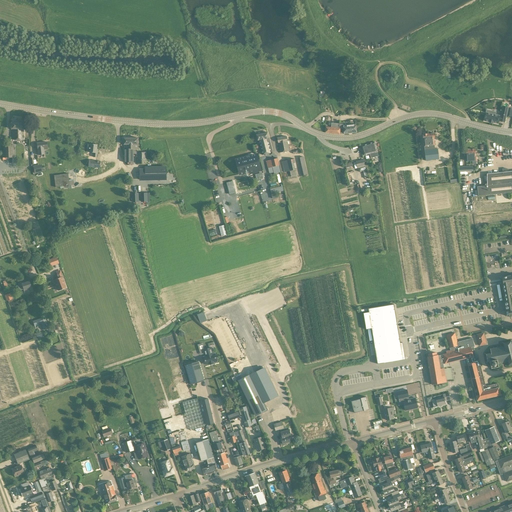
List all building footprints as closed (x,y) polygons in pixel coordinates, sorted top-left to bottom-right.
[(484,121),(489,122),(493,123),(497,124),(498,120),(500,120),(500,121),(505,122),(506,116),(504,115),(503,114),(503,115),(501,115),(501,117),(499,117),(499,116),(495,115),(495,112),(491,111),(490,114),(486,113),(484,121)] [(11,129),(12,129),(12,140),(23,140),(23,122),(11,123),(11,129)] [(340,134),(340,129),(340,128),(339,128),(340,124),(331,123),(331,127),(326,127),(325,132),(340,134)] [(340,129),(344,129),(344,134),(350,133),(350,124),(347,124),(348,125),(344,126),(344,124),(340,124),(339,128),(340,128),(340,129)] [(272,152),(267,132),(256,135),(261,154),(272,152)] [(423,134),(425,150),(426,160),(439,159),(437,149),(435,149),(434,146),(435,146),(434,138),(435,138),(434,133),(423,134)] [(289,151),(286,136),(277,138),(280,153),(289,151)] [(124,149),(134,149),(137,149),(137,144),(138,144),(138,138),(124,138),(124,144),(124,149)] [(43,150),(47,149),(46,142),(36,143),(38,155),(44,154),(43,150)] [(378,156),(377,152),(378,152),(374,142),(361,146),(364,155),(370,154),(371,158),(378,156)] [(2,144),(2,152),(2,158),(13,157),(13,144),(2,144)] [(80,150),(79,157),(91,158),(92,145),(85,144),(84,151),(80,150)] [(100,146),(92,145),(91,158),(98,159),(99,156),(108,157),(109,149),(103,149),(103,152),(99,152),(100,146)] [(134,162),(134,154),(134,149),(124,149),(124,162),(134,162)] [(134,149),(134,154),(136,154),(136,157),(138,157),(138,164),(146,164),(146,152),(137,152),(137,149),(134,149)] [(466,161),(472,161),(472,163),(476,162),(476,161),(477,161),(476,156),(475,149),(466,149),(466,154),(466,161)] [(261,171),(257,156),(236,161),(240,173),(254,169),(255,173),(261,171)] [(302,176),(305,175),(307,174),(303,157),(298,158),(302,176)] [(269,173),(280,170),(281,170),(278,158),(266,161),(269,173)] [(87,174),(93,174),(94,167),(104,168),(104,161),(89,159),(87,174)] [(297,169),(295,159),(282,161),(284,172),(290,171),(291,176),(296,175),(295,170),(297,169)] [(357,167),(365,165),(363,159),(355,161),(357,167)] [(42,171),(41,165),(38,165),(33,166),(34,173),(39,172),(42,171)] [(146,170),(140,170),(140,180),(166,179),(166,167),(146,167),(146,170)] [(503,172),(487,174),(487,176),(487,181),(487,184),(485,184),(485,186),(477,187),(478,196),(511,192),(511,171),(508,172),(508,169),(507,168),(502,169),(503,172)] [(68,173),(54,175),(55,187),(60,186),(63,186),(70,185),(69,180),(68,173)] [(56,279),(53,280),(54,284),(55,284),(58,291),(65,288),(64,284),(65,284),(62,276),(62,277),(60,273),(55,275),(56,279)] [(511,275),(502,277),(503,284),(504,284),(504,285),(508,309),(509,317),(511,316),(511,315),(511,275)] [(19,291),(23,290),(24,293),(29,291),(28,288),(31,287),(29,281),(21,284),(21,282),(18,283),(18,285),(17,286),(19,291)] [(363,313),(366,329),(366,326),(371,325),(377,364),(384,363),(383,359),(387,358),(402,356),(402,351),(400,343),(402,343),(402,342),(400,343),(394,304),(368,308),(369,312),(363,313)] [(44,317),(33,321),(35,328),(39,327),(38,324),(40,323),(42,329),(48,327),(44,317)] [(438,359),(438,358),(443,357),(445,364),(466,358),(471,379),(472,379),(477,401),(501,395),(498,383),(486,386),(478,355),(476,355),(474,347),(475,347),(472,338),(458,342),(457,342),(455,333),(446,335),(449,348),(451,348),(451,350),(446,351),(446,353),(437,355),(438,359)] [(486,344),(485,340),(484,333),(477,335),(479,346),(486,344)] [(488,361),(490,361),(489,360),(497,358),(498,364),(501,363),(501,364),(502,364),(502,363),(505,362),(505,363),(505,362),(508,362),(509,365),(511,364),(511,342),(511,343),(511,342),(511,341),(511,340),(510,342),(504,343),(503,342),(502,343),(503,344),(504,346),(501,346),(501,345),(500,346),(501,347),(498,347),(497,346),(497,347),(494,348),(494,347),(493,347),(493,348),(490,349),(489,348),(489,349),(490,349),(491,353),(486,354),(485,353),(485,354),(486,355),(487,361),(486,362),(487,362),(488,361)] [(210,364),(214,363),(213,362),(217,361),(215,354),(213,354),(211,347),(204,349),(206,356),(204,357),(206,364),(210,363),(210,364)] [(440,369),(438,358),(438,359),(437,355),(437,356),(437,353),(428,354),(428,357),(427,357),(432,384),(446,382),(444,368),(440,369)] [(489,360),(490,361),(490,362),(490,363),(490,365),(490,366),(491,366),(491,367),(491,368),(493,367),(493,368),(493,367),(496,367),(498,366),(498,367),(499,367),(498,366),(498,364),(497,358),(489,360)] [(204,381),(199,361),(185,365),(190,385),(204,381)] [(263,403),(269,400),(278,396),(264,368),(249,375),(255,388),(245,393),(248,400),(248,401),(255,415),(267,410),(263,403)] [(408,396),(407,390),(397,392),(399,399),(403,398),(404,401),(403,401),(405,410),(409,409),(409,408),(417,406),(415,398),(409,399),(408,396)] [(443,397),(432,400),(431,397),(427,398),(428,402),(432,401),(433,407),(446,404),(445,401),(450,399),(449,393),(443,394),(443,397)] [(361,399),(351,401),(354,413),(364,410),(364,411),(366,411),(366,410),(369,409),(366,397),(360,398),(361,399)] [(197,398),(183,402),(188,420),(191,430),(205,426),(197,398)] [(208,399),(206,399),(201,400),(207,425),(214,423),(208,399)] [(240,415),(242,415),(246,427),(252,425),(246,407),(240,408),(240,409),(238,409),(240,415)] [(393,418),(392,414),(394,414),(393,408),(384,409),(386,420),(393,418)] [(326,409),(319,411),(322,419),(328,417),(326,409)] [(230,420),(234,419),(236,418),(240,417),(238,410),(227,413),(230,420)] [(381,420),(373,423),(375,429),(379,428),(377,424),(382,423),(381,420)] [(502,434),(511,430),(508,421),(501,424),(503,427),(500,428),(502,434)] [(282,422),(274,424),(275,431),(284,428),(282,422)] [(323,426),(310,430),(312,440),(326,436),(323,426)] [(284,428),(280,429),(282,437),(281,438),(282,441),(280,441),(282,446),(287,444),(286,443),(290,442),(289,435),(291,435),(289,430),(287,431),(286,427),(283,427),(284,428)] [(485,439),(487,446),(488,449),(493,461),(499,459),(493,443),(499,441),(494,427),(485,430),(488,437),(485,439)] [(104,437),(113,434),(110,428),(102,431),(104,437)] [(237,431),(241,443),(239,444),(244,456),(250,454),(242,430),(237,431)] [(222,470),(229,467),(224,453),(220,442),(219,442),(217,434),(216,435),(214,431),(209,433),(215,451),(220,466),(221,466),(222,470)] [(484,448),(482,440),(480,441),(477,431),(468,433),(471,443),(474,442),(475,444),(476,444),(478,450),(481,449),(484,448)] [(457,444),(459,444),(458,442),(464,440),(463,435),(456,436),(457,440),(456,441),(457,444)] [(266,448),(262,437),(254,439),(257,451),(266,448)] [(167,439),(161,442),(164,451),(170,449),(167,439)] [(208,439),(196,443),(201,461),(206,460),(208,466),(201,468),(203,475),(203,476),(204,476),(204,475),(209,473),(209,474),(212,474),(212,473),(212,472),(217,471),(217,472),(218,471),(215,464),(208,439)] [(485,439),(482,440),(484,448),(481,449),(482,451),(481,452),(487,466),(489,465),(490,469),(496,467),(493,461),(488,449),(487,446),(485,439)] [(134,450),(131,440),(123,443),(126,453),(134,450)] [(456,445),(457,444),(456,441),(450,442),(453,453),(458,451),(456,445)] [(420,453),(422,452),(423,456),(425,455),(425,452),(428,451),(430,459),(435,458),(431,443),(431,442),(426,443),(426,444),(421,446),(421,449),(419,450),(420,453)] [(148,456),(144,443),(135,446),(139,459),(148,456)] [(183,444),(172,448),(174,453),(185,450),(183,444)] [(461,454),(467,451),(470,450),(469,444),(465,445),(466,448),(460,450),(461,454)] [(35,445),(27,448),(29,454),(34,452),(38,450),(35,445)] [(411,447),(405,449),(407,459),(409,464),(411,463),(410,458),(413,457),(412,454),(411,447)] [(404,460),(407,459),(405,449),(399,450),(401,457),(403,457),(404,460)] [(29,459),(25,450),(14,454),(17,464),(29,459)] [(240,456),(238,450),(235,451),(236,455),(233,456),(234,458),(233,458),(236,466),(243,463),(240,456)] [(35,456),(31,457),(34,463),(44,459),(42,453),(35,456)] [(186,471),(195,468),(190,454),(181,456),(186,471)] [(511,479),(511,454),(498,460),(495,461),(500,475),(503,474),(506,482),(511,479)] [(387,467),(393,465),(392,462),(393,461),(391,455),(384,457),(385,463),(386,463),(387,467)] [(455,460),(457,466),(463,464),(466,462),(466,463),(470,461),(474,459),(473,456),(464,460),(462,457),(455,460)] [(101,460),(102,464),(104,471),(112,469),(109,458),(101,460)] [(373,460),(372,460),(374,467),(376,472),(378,471),(380,478),(387,476),(385,469),(384,464),(382,464),(380,458),(375,460),(375,459),(373,460)] [(172,468),(169,460),(160,463),(163,471),(165,476),(174,473),(172,468)] [(32,465),(36,473),(38,472),(37,470),(36,467),(41,465),(40,462),(32,465)] [(467,465),(467,464),(466,465),(466,463),(466,462),(463,464),(457,466),(459,472),(465,470),(464,467),(467,465)] [(435,468),(432,463),(423,466),(425,472),(435,468)] [(24,473),(21,465),(11,469),(14,477),(24,473)] [(390,478),(400,474),(398,467),(388,472),(389,476),(390,478)] [(40,471),(38,472),(36,473),(37,477),(51,471),(49,468),(40,471)] [(331,477),(326,479),(329,485),(336,483),(335,477),(336,476),(337,477),(338,477),(339,476),(343,475),(341,469),(329,472),(331,477)] [(282,483),(278,484),(280,490),(285,488),(286,492),(287,492),(288,497),(294,495),(292,490),(290,483),(289,483),(288,481),(290,480),(286,470),(285,471),(285,470),(283,471),(279,473),(282,481),(282,483)] [(37,477),(38,480),(38,481),(39,483),(41,486),(41,488),(42,488),(46,486),(46,484),(47,484),(46,480),(44,481),(43,479),(52,475),(52,474),(51,471),(37,477)] [(428,482),(440,477),(438,471),(429,474),(431,478),(427,480),(424,481),(424,483),(428,482)] [(254,472),(245,476),(253,495),(252,496),(251,494),(246,495),(247,498),(248,498),(248,499),(249,499),(250,501),(257,498),(260,505),(260,507),(263,506),(263,504),(264,503),(262,499),(265,498),(262,491),(261,492),(258,483),(259,483),(254,472)] [(325,490),(324,490),(318,474),(310,477),(313,485),(312,486),(316,497),(326,493),(325,490)] [(132,475),(125,476),(128,489),(135,487),(134,483),(136,483),(135,477),(132,478),(132,475)] [(464,484),(470,482),(467,475),(462,478),(464,484)] [(357,482),(355,482),(352,477),(345,479),(348,486),(350,485),(355,497),(362,495),(357,482)] [(383,490),(392,486),(396,485),(393,477),(386,480),(387,482),(381,485),(383,490)] [(443,483),(440,477),(428,482),(429,484),(432,483),(433,483),(436,482),(437,486),(443,483)] [(409,479),(404,481),(407,489),(412,488),(411,483),(414,482),(412,478),(409,479)] [(37,481),(33,483),(36,489),(35,490),(37,494),(41,492),(42,492),(42,491),(41,491),(37,481)] [(55,481),(47,484),(46,484),(47,486),(50,485),(52,491),(58,489),(55,481)] [(117,500),(113,488),(111,481),(100,484),(101,489),(106,503),(117,500)] [(21,496),(21,497),(32,493),(30,486),(29,486),(27,482),(21,485),(22,489),(19,490),(20,492),(19,493),(20,496),(21,496)] [(473,488),(470,482),(464,484),(467,490),(473,488)] [(46,486),(42,488),(44,494),(45,494),(48,502),(53,500),(53,499),(54,499),(54,498),(54,497),(53,496),(52,496),(48,486),(47,487),(46,486)] [(391,493),(392,495),(399,493),(397,488),(393,489),(392,486),(383,490),(385,495),(391,493)] [(215,494),(217,502),(218,504),(224,502),(221,492),(222,492),(221,487),(213,490),(214,494),(215,494)] [(438,499),(439,499),(448,495),(445,489),(439,491),(441,495),(437,496),(438,496),(434,498),(435,500),(438,499)] [(43,498),(41,492),(37,494),(29,497),(32,503),(43,498)] [(212,502),(209,492),(200,495),(204,505),(203,505),(204,510),(211,508),(209,503),(212,502)] [(231,493),(231,492),(224,494),(226,500),(235,497),(233,492),(231,493)] [(403,493),(399,494),(399,493),(392,495),(394,498),(387,501),(389,506),(399,502),(398,499),(401,498),(404,497),(403,494),(403,493)] [(195,495),(194,496),(193,495),(188,497),(190,505),(196,504),(196,502),(201,501),(199,494),(194,495),(195,495)] [(448,495),(439,499),(439,501),(441,505),(450,501),(448,495)] [(50,511),(48,506),(48,507),(47,505),(48,505),(45,499),(41,501),(44,508),(39,510),(39,511),(50,511)] [(250,511),(247,499),(238,502),(241,511),(250,511)] [(337,503),(339,509),(345,506),(343,500),(337,503)] [(361,510),(367,508),(364,502),(357,505),(358,508),(360,507),(361,510)] [(399,502),(389,506),(391,511),(398,508),(399,511),(405,509),(403,504),(400,505),(399,502)] [(323,506),(325,511),(332,511),(334,511),(330,503),(323,506)]
